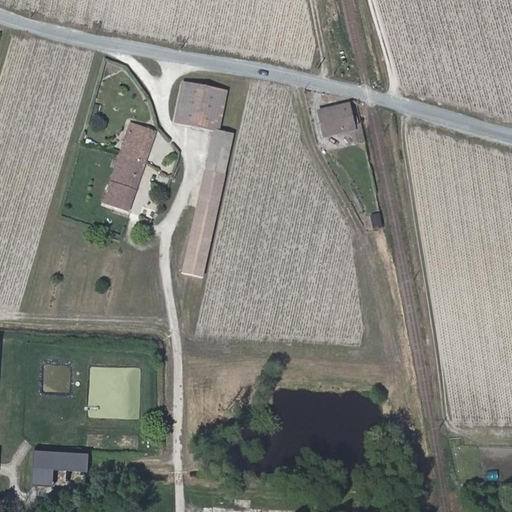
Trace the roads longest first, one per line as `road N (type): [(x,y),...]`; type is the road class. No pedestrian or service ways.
road 1 (residential): [(511,135),(0,10)]
road 2 (unknown): [(175,51),(169,106),(193,162),(163,243)]
road 3 (unknown): [(169,437),(175,327),(163,243)]
